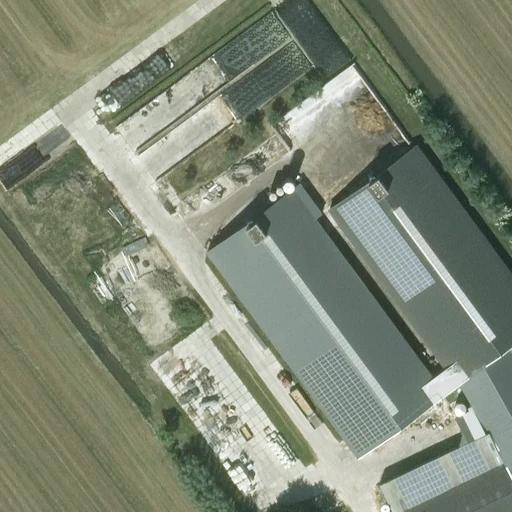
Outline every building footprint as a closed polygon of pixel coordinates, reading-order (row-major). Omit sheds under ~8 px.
[(221,47),(241,78),(179,118),(196,145),(316,68),(279,10),(221,47)] [(156,143),(142,161),(163,178),(182,155),(185,157),(194,146),(184,138),(177,147),(172,142),(166,150),(156,143)] [(511,277),(411,143),(326,207),(459,385),(510,347),(511,345),(511,277)] [(357,461),(459,385),(448,370),(438,377),(297,188),(205,257),(357,461)] [(90,213),(92,223),(117,217),(115,207),(90,213)] [(135,382),(154,373),(159,385),(175,378),(165,357),(151,364),(141,344),(121,353),(135,382)] [(511,354),(459,385),(511,477),(511,345),(510,347),(511,350),(511,354)] [(210,427),(248,492),(278,475),(269,460),(287,449),(255,395),(231,409),(234,413),(210,427)] [(511,487),(488,436),(379,487),(390,511),(476,511),(499,501),(511,494),(511,487)]
